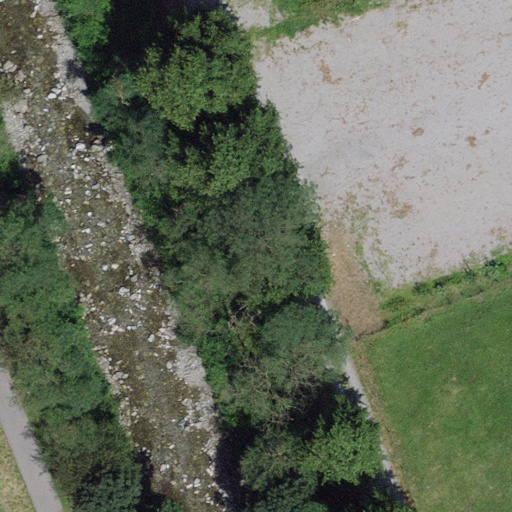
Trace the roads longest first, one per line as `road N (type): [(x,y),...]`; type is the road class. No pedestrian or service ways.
road 1 (track): [(377,511),(259,218),(185,0)]
road 2 (track): [(259,218),(511,120)]
